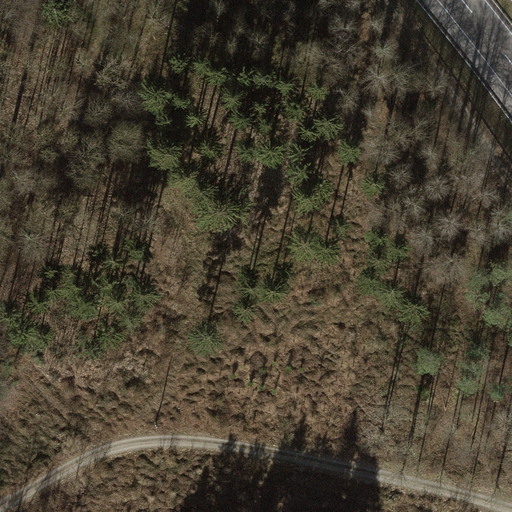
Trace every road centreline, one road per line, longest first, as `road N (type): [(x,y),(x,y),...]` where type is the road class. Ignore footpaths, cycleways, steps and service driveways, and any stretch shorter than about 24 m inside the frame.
road 1 (track): [(0,506),(107,449),(192,440),(511,510)]
road 2 (track): [(382,0),(511,187)]
